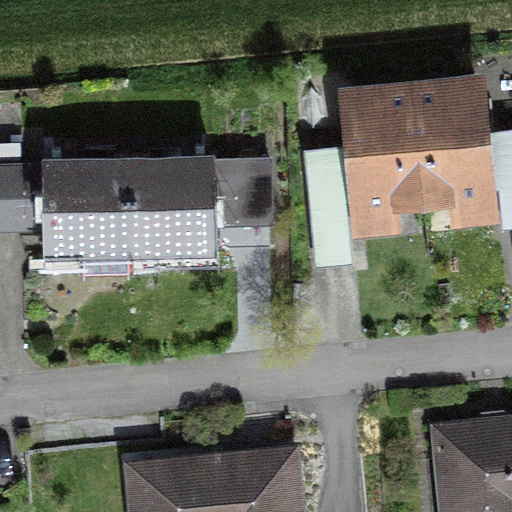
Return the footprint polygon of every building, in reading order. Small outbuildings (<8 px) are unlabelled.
[(469,79),(416,86),(430,198),(435,235),(488,228),(469,79)] [(387,203),(430,198),(416,86),(334,96),(352,239),(391,234),(387,203)] [(511,134),(486,138),(497,237),(511,235),(511,134)] [(344,269),(336,154),(298,156),(307,272),(344,269)] [(264,163),(195,165),(195,156),(130,158),(133,251),(198,249),(198,234),(266,233),(264,163)] [(30,254),(133,251),(130,158),(27,162),(27,170),(0,170),(0,238),(29,238),(30,254)] [(511,511),(511,421),(425,430),(432,511),(511,511)] [(290,511),(285,453),(119,469),(123,511),(290,511)]
